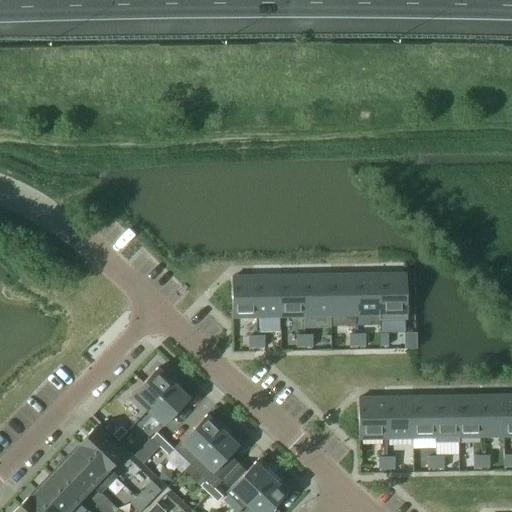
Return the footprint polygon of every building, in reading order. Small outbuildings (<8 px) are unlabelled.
[(406,273),(379,274),(380,320),(407,320),(406,273)] [(357,316),(356,274),(330,275),(330,317),(357,316)] [(380,320),(379,274),(356,274),(357,316),(379,316),(379,320),(380,320)] [(304,317),(303,275),(279,276),(280,317),(304,317)] [(330,317),(330,275),(303,275),(304,317),(330,317)] [(256,318),(255,276),(231,276),(232,318),(256,318)] [(280,317),(279,276),(255,276),(256,318),(280,317)] [(380,346),(388,346),(388,334),(380,334),(380,346)] [(357,346),(357,335),(349,335),(349,346),(357,346)] [(365,335),(357,335),(357,346),(365,346),(365,335)] [(264,336),(256,337),(256,348),(265,348),(264,336)] [(304,347),(304,336),(296,336),(296,347),(304,347)] [(312,336),(304,336),(304,347),(313,347),(312,336)] [(256,348),(256,337),(248,337),(248,348),(256,348)] [(147,411),(175,382),(175,381),(173,383),(157,368),(131,395),(147,411)] [(190,399),(174,384),(176,382),(175,382),(147,411),(163,427),(190,399)] [(504,437),(503,395),(480,396),(481,437),(504,437)] [(511,395),(503,395),(504,437),(511,436),(511,395)] [(435,443),(434,396),(412,397),(412,439),(434,438),(434,443),(435,443)] [(458,443),(457,396),(434,396),(435,443),(458,443)] [(481,437),(480,396),(457,396),(458,443),(459,443),(459,438),(481,437)] [(386,439),(385,397),(358,398),(359,440),(386,439)] [(412,439),(412,397),(385,397),(386,439),(412,439)] [(196,458),(224,429),(224,428),(222,430),(206,415),(173,449),(174,450),(190,466),(197,459),(196,458)] [(124,455),(95,427),(86,437),(89,439),(82,446),(108,471),(109,470),(124,455)] [(127,432),(121,427),(113,435),(119,441),(127,432)] [(212,474),(239,446),(223,431),(225,429),(224,429),(196,458),(197,459),(212,474)] [(165,441),(156,433),(151,439),(159,447),(165,441)] [(173,449),(165,441),(159,447),(168,455),(174,450),(173,449)] [(116,477),(109,470),(108,471),(82,446),(76,452),(73,450),(65,459),(93,487),(100,494),(116,477)] [(481,468),(481,456),(473,456),(473,468),(481,468)] [(489,456),(481,456),(481,468),(489,467),(489,456)] [(436,468),(435,457),(427,457),(428,469),(436,468)] [(444,457),(435,457),(436,468),(444,468),(444,457)] [(387,469),(386,458),(378,458),(379,469),(387,469)] [(394,458),(386,458),(387,469),(395,469),(394,458)] [(93,487),(65,459),(56,468),(59,470),(52,477),(78,502),(93,487)] [(245,505),(273,476),(273,475),(271,477),(255,462),(226,493),(243,509),(246,506),(245,505)] [(252,511),(269,511),(290,491),(280,482),(278,484),(272,478),(274,476),(273,476),(245,505),(246,506),(252,511)] [(69,511),(78,502),(52,477),(46,484),(43,481),(35,490),(57,511),(69,511)] [(208,494),(214,489),(206,480),(200,486),(208,494)] [(223,497),(214,489),(208,494),(217,503),(223,497)] [(26,511),(57,511),(35,490),(34,491),(37,493),(31,499),(28,497),(20,506),(26,511)] [(152,500),(143,491),(136,498),(146,507),(152,500)] [(140,511),(146,507),(136,498),(130,505),(137,511),(140,511)]
